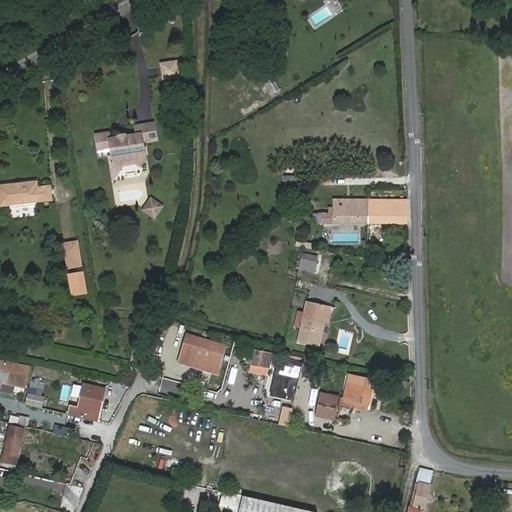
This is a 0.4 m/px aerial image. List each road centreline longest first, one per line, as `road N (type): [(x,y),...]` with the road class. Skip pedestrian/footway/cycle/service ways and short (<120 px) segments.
road 1 (unclassified): [(511,471),(437,454),(422,426),(408,0)]
road 2 (residential): [(81,511),(135,391),(158,386),(223,401)]
road 3 (unclassified): [(0,73),(129,0)]
